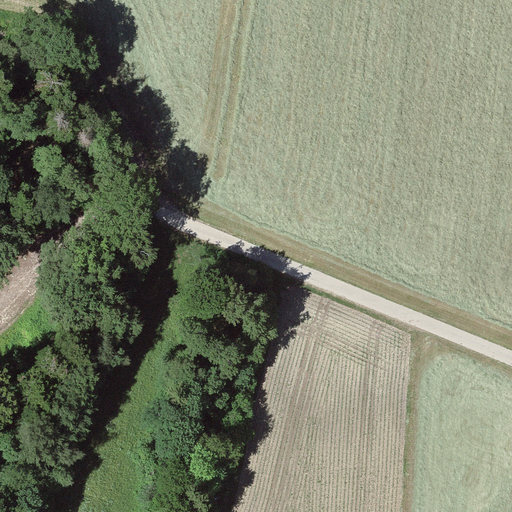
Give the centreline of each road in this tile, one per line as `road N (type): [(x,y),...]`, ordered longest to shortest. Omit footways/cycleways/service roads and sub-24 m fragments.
road 1 (track): [(511,359),(168,217)]
road 2 (track): [(0,303),(41,257),(107,214),(168,217)]
